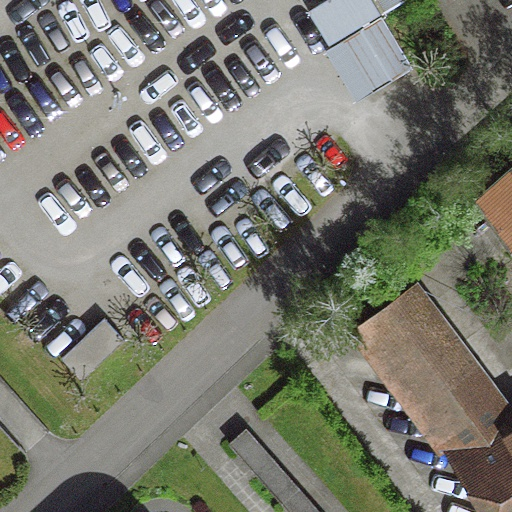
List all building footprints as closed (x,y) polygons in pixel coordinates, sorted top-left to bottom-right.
[(374,15),(332,41),(364,92),(405,67),(374,15)] [(511,172),(477,204),(511,252),(511,172)] [(511,511),(511,430),(406,288),(350,330),(438,449),(445,444),(486,511),(511,511)] [(100,317),(55,359),(76,380),(120,338),(100,317)] [(281,511),(314,511),(240,428),(222,444),(281,511)]
